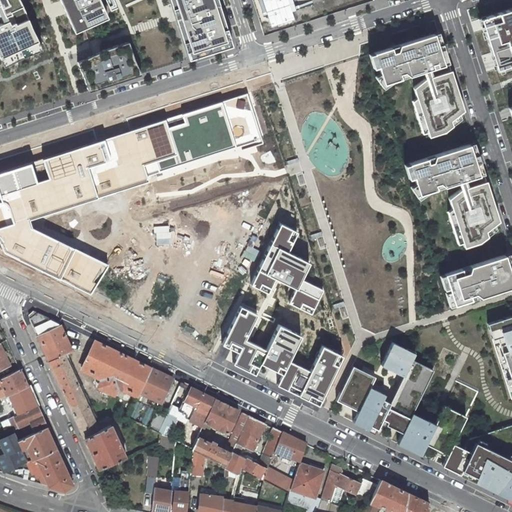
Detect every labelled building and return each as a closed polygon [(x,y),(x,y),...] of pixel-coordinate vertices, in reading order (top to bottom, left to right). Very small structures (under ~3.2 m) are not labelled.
[(0,0),(0,62),(2,67),(44,47),(20,0),(0,0)] [(62,0),(77,30),(108,15),(101,0),(62,0)] [(230,46),(216,0),(169,0),(187,59),(230,46)] [(253,0),(264,36),(374,0),(253,0)] [(511,9),(481,20),(498,71),(511,66),(511,9)] [(447,59),(439,32),(369,54),(372,69),(376,68),(380,74),(375,77),(384,89),(394,82),(423,73),(424,78),(413,88),(416,98),(412,102),(422,134),(427,132),(428,137),(445,132),(461,120),(460,114),(464,111),(447,59)] [(81,64),(91,91),(142,74),(137,60),(132,41),(103,51),(81,64)] [(262,139),(247,92),(132,131),(0,174),(0,240),(4,252),(91,295),(109,266),(34,230),(31,221),(149,182),(147,177),(262,139)] [(474,143),(405,165),(408,179),(411,178),(415,184),(411,187),(420,198),(430,191),(457,183),(459,189),(447,198),(450,209),(446,211),(457,245),(462,244),(463,248),(480,244),(497,229),(495,225),(499,222),(486,181),(478,157),(474,143)] [(296,230),(278,221),(211,348),(318,402),(344,353),(322,341),(309,367),(289,357),(299,332),(276,319),(262,344),(242,335),(267,289),(274,275),(293,284),(287,300),(311,310),(322,286),(300,274),(308,257),(288,247),(296,230)] [(511,261),(509,253),(439,276),(444,289),(447,288),(449,291),(444,292),(448,307),(511,286),(511,261)] [(175,317),(194,272),(170,262),(151,306),(175,317)] [(29,319),(38,336),(60,325),(37,312),(29,319)] [(187,316),(179,338),(209,349),(218,327),(187,316)] [(511,400),(511,316),(488,325),(511,400)] [(60,325),(38,336),(84,436),(99,430),(64,354),(72,350),(60,325)] [(139,392),(151,368),(95,340),(82,367),(104,378),(101,384),(99,383),(97,387),(114,395),(116,391),(113,390),(116,384),(138,394),(139,392)] [(352,366),(336,400),(358,411),(352,422),(375,434),(382,418),(388,421),(386,424),(393,427),(403,432),(397,443),(420,455),(426,444),(430,446),(450,455),(455,444),(469,417),(444,405),(435,424),(412,412),(433,369),(412,360),(415,353),(392,342),(381,365),(402,376),(389,402),(383,399),(385,394),(370,387),(375,377),(352,366)] [(0,369),(10,365),(0,343),(0,369)] [(173,378),(151,368),(139,392),(161,402),(173,378)] [(19,414),(37,406),(20,369),(0,379),(0,380),(7,395),(9,394),(19,414)] [(204,421),(215,399),(191,387),(185,400),(186,401),(197,407),(192,417),(190,422),(201,428),(204,421)] [(239,410),(215,399),(204,421),(228,433),(239,410)] [(192,417),(197,407),(186,401),(181,412),(192,417)] [(19,414),(9,419),(10,421),(13,429),(30,421),(36,431),(46,427),(37,406),(19,414)] [(234,447),(236,442),(248,415),(243,412),(227,444),(234,447)] [(252,450),(265,423),(248,415),(236,442),(243,446),(252,450)] [(158,432),(163,421),(157,419),(152,430),(158,432)] [(163,421),(158,432),(161,434),(162,435),(167,423),(163,421)] [(169,438),(174,426),(167,423),(162,435),(169,438)] [(84,436),(99,469),(126,457),(111,425),(99,430),(84,436)] [(18,440),(22,449),(27,447),(33,459),(36,458),(56,448),(46,427),(36,431),(18,440)] [(247,458),(242,468),(263,479),(274,451),(282,431),(274,427),(259,465),(247,458)] [(150,429),(128,438),(135,453),(160,443),(161,434),(158,432),(152,430),(150,429)] [(300,461),(306,443),(282,431),(274,451),(300,461)] [(0,439),(0,440),(6,453),(4,454),(1,456),(0,457),(0,462),(4,472),(27,462),(22,449),(18,440),(15,432),(0,439)] [(161,434),(160,443),(175,450),(176,441),(169,438),(162,435),(161,434)] [(209,457),(225,466),(231,453),(215,445),(216,443),(213,442),(212,444),(197,436),(191,449),(193,450),(203,455),(209,457)] [(239,455),(243,446),(236,442),(234,447),(232,451),(239,455)] [(450,455),(445,467),(479,484),(511,499),(511,459),(479,443),(474,453),(455,444),(450,455)] [(39,477),(43,484),(64,491),(73,484),(56,448),(36,458),(44,475),(39,477)] [(190,475),(201,476),(203,455),(193,450),(191,471),(190,473),(190,475)] [(225,466),(240,474),(242,468),(247,458),(239,455),(232,451),(231,453),(225,466)] [(158,457),(149,456),(147,476),(156,477),(158,457)] [(225,466),(209,457),(207,461),(225,470),(225,466)] [(39,477),(44,475),(36,458),(33,459),(31,460),(39,477)] [(324,471),(299,463),(286,500),(307,508),(306,511),(316,511),(320,500),(315,497),(324,471)] [(341,467),(332,463),(321,498),(329,501),(335,484),(355,494),(360,484),(341,474),(342,470),(341,467)] [(178,511),(186,511),(189,492),(190,475),(190,473),(191,471),(182,471),(179,492),(175,491),(172,510),(179,511),(178,511)] [(404,511),(408,493),(380,479),(363,511),(375,511),(379,506),(393,511),(404,511)] [(169,511),(171,492),(154,488),(152,510),(162,511),(169,511)] [(429,511),(429,503),(408,493),(404,511),(429,511)] [(221,511),(223,498),(223,497),(201,495),(199,511),(221,511)] [(234,500),(223,498),(221,511),(231,511),(234,502),(234,500)] [(234,502),(231,511),(255,511),(256,507),(234,502)]
